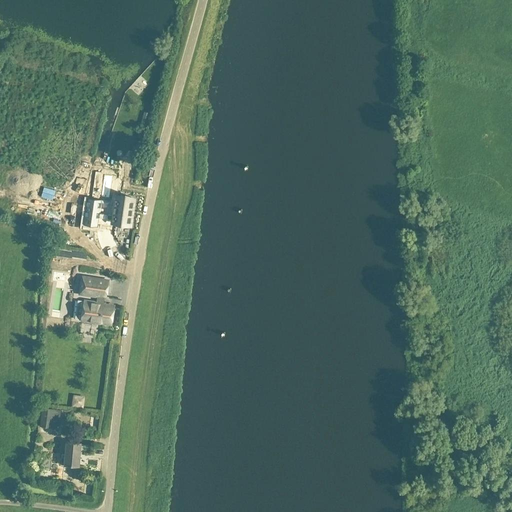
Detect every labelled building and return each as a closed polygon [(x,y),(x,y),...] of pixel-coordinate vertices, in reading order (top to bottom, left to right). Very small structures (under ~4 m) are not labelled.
[(88,198),(84,225),(97,227),(97,224),(111,226),(112,223),(130,226),(134,200),(115,197),(114,205),(112,205),(112,203),(101,201),(101,200),(88,198)] [(46,268),(45,276),(69,280),(71,272),(46,268)] [(107,282),(81,278),(78,295),(99,298),(103,299),(104,299),(107,282)] [(103,299),(99,298),(97,306),(83,303),(80,322),(98,325),(98,324),(109,326),(112,308),(103,307),(103,306),(102,305),(103,299)] [(72,410),(83,411),(85,400),(73,398),(72,410)] [(59,425),(60,411),(42,408),(40,426),(52,428),(52,424),(59,425)] [(78,467),(80,443),(66,442),(65,454),(62,454),(61,457),(65,458),(64,465),(78,467)] [(39,479),(48,480),(49,457),(40,457),(39,479)]
